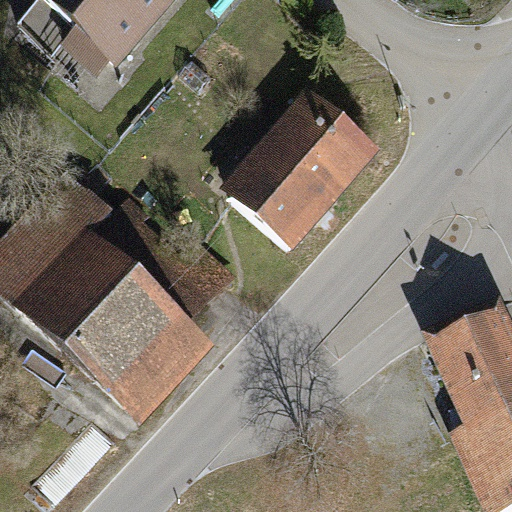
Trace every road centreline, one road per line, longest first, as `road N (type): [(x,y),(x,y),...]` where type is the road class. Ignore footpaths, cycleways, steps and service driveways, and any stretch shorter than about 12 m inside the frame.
road 1 (residential): [(472,128),(122,511)]
road 2 (unclassified): [(472,128),(427,61),(342,0)]
